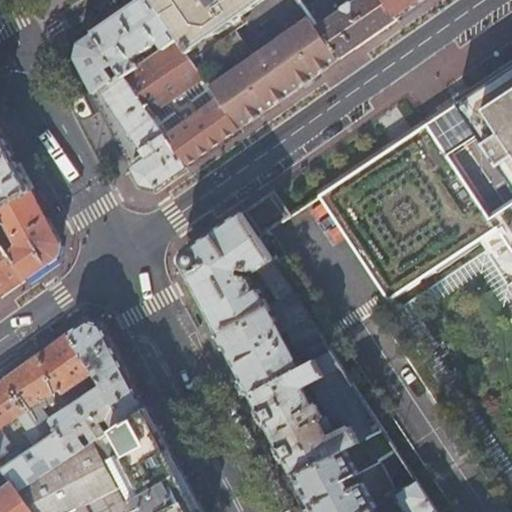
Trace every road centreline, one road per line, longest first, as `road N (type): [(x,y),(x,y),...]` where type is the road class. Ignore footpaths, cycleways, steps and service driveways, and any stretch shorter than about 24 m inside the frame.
road 1 (secondary): [(482,0),(122,256)]
road 2 (unknown): [(511,485),(318,244)]
road 3 (primary): [(122,256),(256,511)]
road 4 (primary): [(14,52),(122,256)]
road 5 (tertiary): [(122,256),(0,342)]
